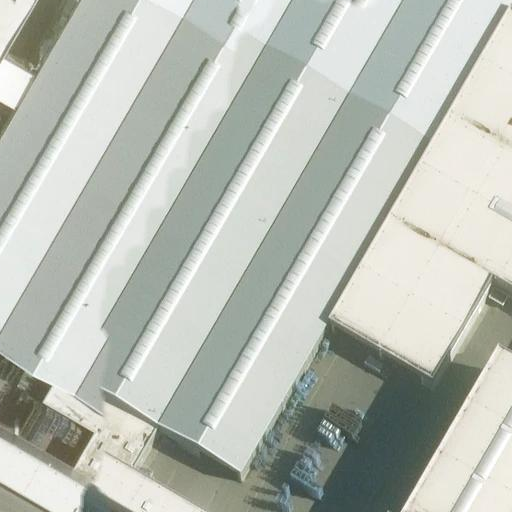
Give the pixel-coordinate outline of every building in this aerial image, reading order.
[(511,15),(511,0),(81,0),(0,141),(0,347),(52,377),(39,399),(88,427),(84,437),(139,470),(158,439),(242,486),(511,15)] [(0,0),(0,49),(28,0),(0,0)] [(511,25),(337,331),(452,396),(511,291),(511,25)] [(211,511),(139,470),(84,437),(0,387),(0,437),(127,511),(211,511)] [(511,511),(511,403),(448,511),(511,511)]
